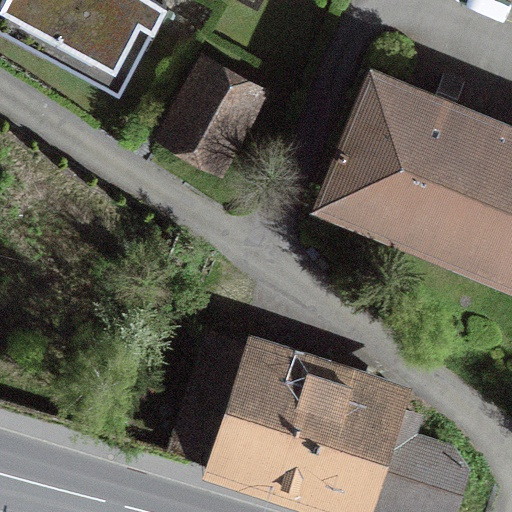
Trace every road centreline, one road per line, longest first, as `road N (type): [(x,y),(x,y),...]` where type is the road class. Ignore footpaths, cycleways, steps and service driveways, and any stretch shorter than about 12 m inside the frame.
road 1 (residential): [(0,95),(489,421),(511,453)]
road 2 (primary): [(0,471),(142,511)]
